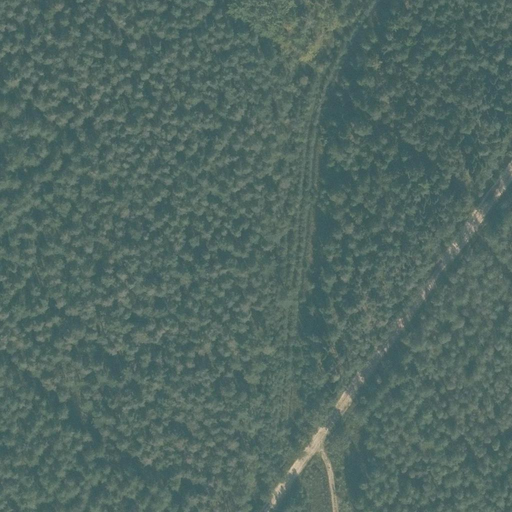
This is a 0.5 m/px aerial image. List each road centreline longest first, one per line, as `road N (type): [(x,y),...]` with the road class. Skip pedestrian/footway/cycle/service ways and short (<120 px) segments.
road 1 (track): [(511,173),(265,511)]
road 2 (track): [(0,345),(210,511)]
